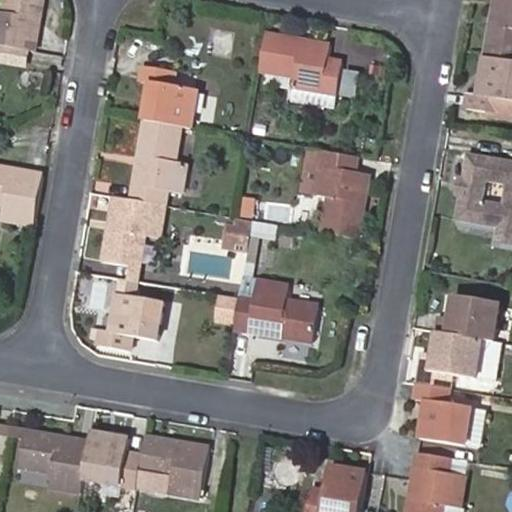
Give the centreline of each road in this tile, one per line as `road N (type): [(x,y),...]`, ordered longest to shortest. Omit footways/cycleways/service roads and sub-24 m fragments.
road 1 (residential): [(36,372),(365,419),(381,387),(440,24)]
road 2 (residential): [(107,0),(36,372)]
road 3 (residential): [(299,0),(440,24)]
